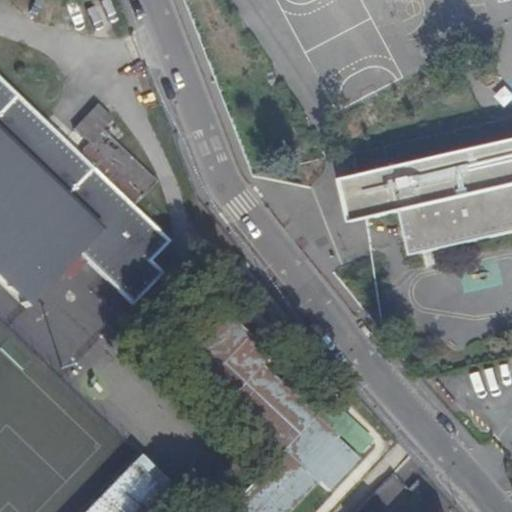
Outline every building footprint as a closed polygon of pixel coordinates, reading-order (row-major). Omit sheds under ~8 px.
[(132,209),(77,156),(0,82),(0,279),(23,302),(21,306),(26,310),(78,255),(132,306),(161,275),(149,263),(168,243),(132,209)] [(75,132),(88,144),(101,131),(111,119),(98,107),(75,132)] [(511,117),(385,147),(388,162),(511,134),(511,117)] [(88,144),(77,156),(132,209),(156,184),(101,131),(88,144)] [(414,256),(511,233),(511,140),(506,142),(425,161),(349,181),(356,223),(404,210),(414,256)] [(357,457),(227,336),(193,365),(290,452),(237,511),(291,511),(314,488),(328,495),(357,457)] [(357,457),(371,470),(386,454),(299,372),(283,388),(357,457)] [(144,511),(169,487),(134,454),(78,511),(144,511)]
